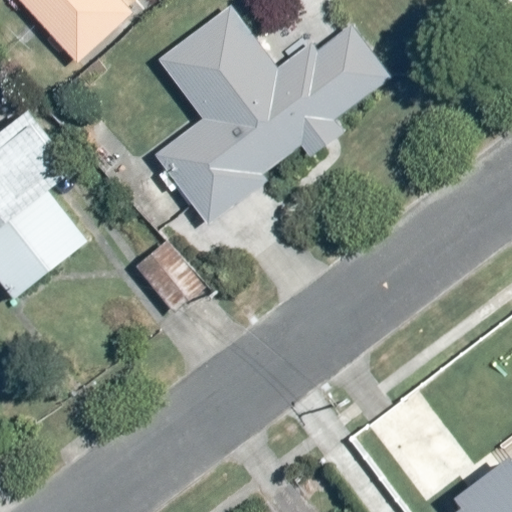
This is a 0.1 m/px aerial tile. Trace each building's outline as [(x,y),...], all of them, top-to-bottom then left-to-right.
[(25,0),(80,60),(135,9),(126,0),(25,0)] [(325,44),(317,35),(285,64),(234,1),(165,58),(207,110),(156,152),(213,221),(310,142),(317,151),(348,126),(341,117),(396,71),(353,19),(325,44)] [(50,177),(77,157),(34,99),(0,124),(0,268),(19,294),(95,236),(57,185),(50,177)] [(171,237),(138,266),(178,311),(211,282),(171,237)] [(511,511),(511,467),(450,511),(511,511)]
